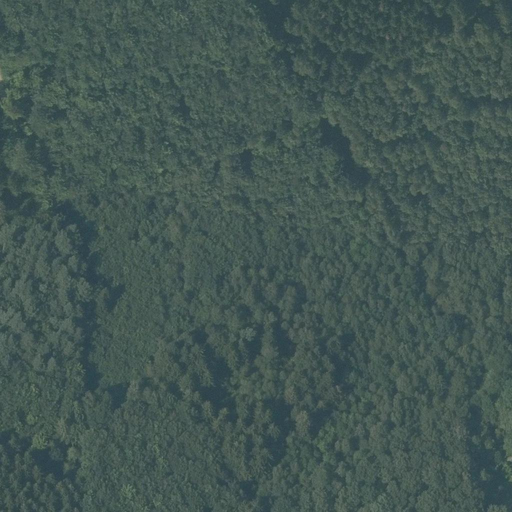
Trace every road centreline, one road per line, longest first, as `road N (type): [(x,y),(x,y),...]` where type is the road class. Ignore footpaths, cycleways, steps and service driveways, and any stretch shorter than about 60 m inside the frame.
road 1 (track): [(82,511),(75,274),(22,173),(0,98)]
road 2 (track): [(258,0),(288,58),(315,83),(491,0)]
